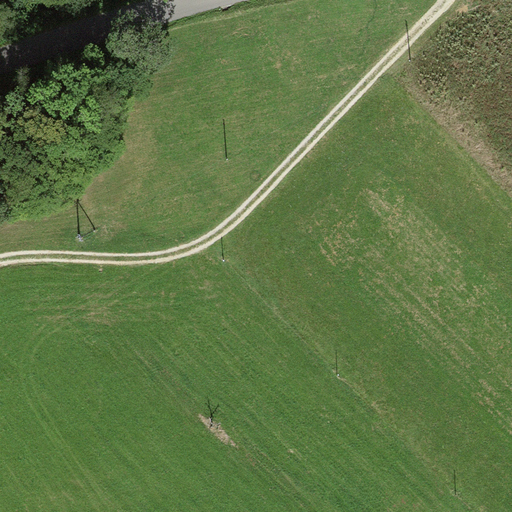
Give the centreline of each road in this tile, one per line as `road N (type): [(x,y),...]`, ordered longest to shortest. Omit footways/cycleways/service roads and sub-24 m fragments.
road 1 (track): [(447,0),(296,158),(202,241),(148,258),(0,261)]
road 2 (tertiary): [(0,59),(201,0)]
